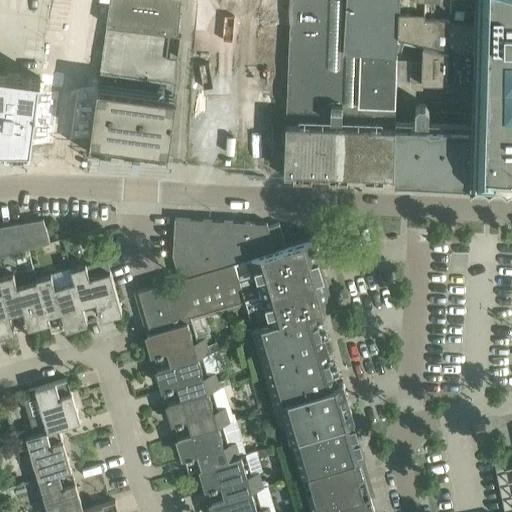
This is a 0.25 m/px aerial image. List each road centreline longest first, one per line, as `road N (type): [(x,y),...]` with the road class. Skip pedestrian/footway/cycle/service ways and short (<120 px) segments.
road 1 (unclassified): [(511,213),(0,189)]
road 2 (residential): [(172,511),(143,495),(99,356),(75,350),(0,372)]
road 3 (unclassified): [(408,425),(418,246)]
